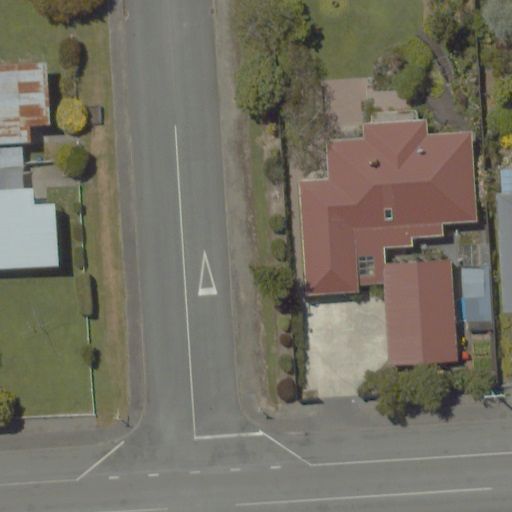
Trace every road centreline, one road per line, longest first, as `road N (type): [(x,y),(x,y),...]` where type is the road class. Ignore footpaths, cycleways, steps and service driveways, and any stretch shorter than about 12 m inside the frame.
road 1 (residential): [(169,0),(197,506)]
road 2 (tertiary): [(197,506),(511,486)]
